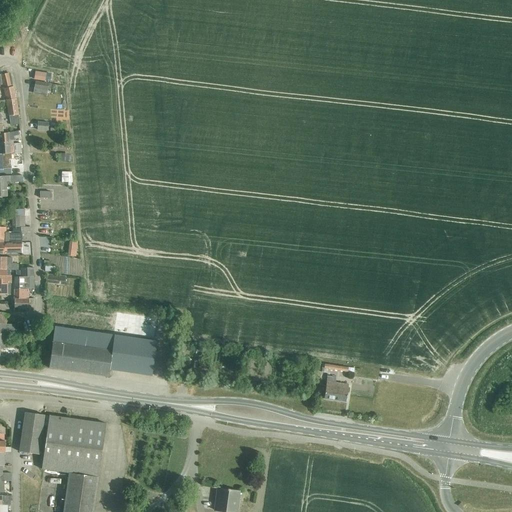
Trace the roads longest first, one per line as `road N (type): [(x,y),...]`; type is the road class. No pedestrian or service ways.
road 1 (residential): [(0,306),(31,315),(38,300),(17,72),(0,63)]
road 2 (primary): [(450,441),(259,404),(178,404)]
road 3 (primary): [(178,404),(448,455)]
road 4 (primary): [(178,404),(0,379)]
road 5 (tertiary): [(450,441),(470,367),(511,332)]
